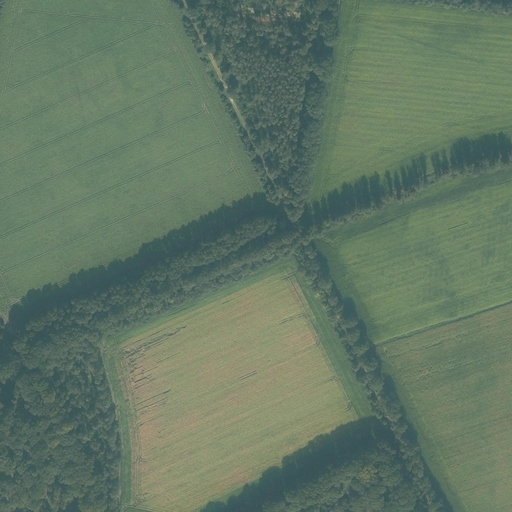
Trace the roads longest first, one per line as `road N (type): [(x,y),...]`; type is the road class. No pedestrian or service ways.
road 1 (unknown): [(433,511),(182,0)]
road 2 (track): [(0,366),(21,355),(99,511)]
